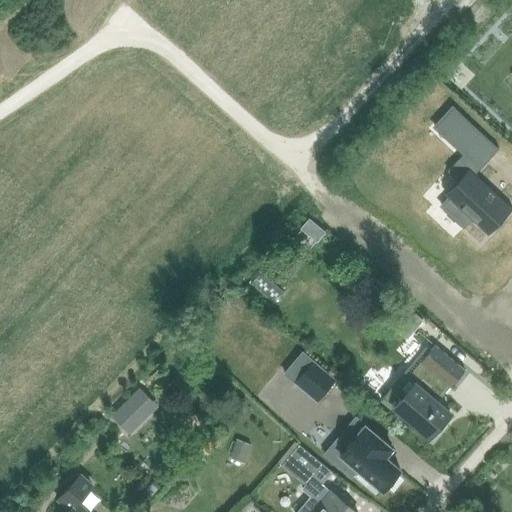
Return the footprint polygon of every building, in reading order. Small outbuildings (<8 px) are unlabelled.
[(454,106),(435,127),(464,153),(475,164),(477,166),(495,147),(498,150),(499,149),(454,106)] [(450,198),(443,206),(465,227),(464,228),(465,229),(473,220),(488,233),(511,208),(471,170),(447,195),(450,198)] [(404,374),(382,400),(394,410),(396,408),(430,436),(437,427),(441,430),(450,418),(447,415),(449,412),(435,401),(449,385),(451,387),(465,370),(435,345),(408,378),(404,374)] [(303,352),(285,374),(317,401),(335,380),(303,352)] [(180,371),(170,382),(176,388),(186,378),(180,371)] [(347,446),(334,462),(351,476),(358,469),(383,490),(400,470),(385,457),(392,448),(355,417),(337,439),(347,446)] [(238,439),(232,453),(245,459),(251,445),(238,439)] [(328,467),(300,444),(282,465),(309,488),(316,479),(322,484),(332,472),(327,467),(328,467)] [(58,500),(70,510),(68,511),(86,511),(78,504),(92,487),(80,476),(58,500)] [(154,480),(143,492),(149,497),(160,485),(154,480)] [(312,493),(296,511),(355,511),(330,490),(324,498),(321,501),(316,497),(312,493)]
